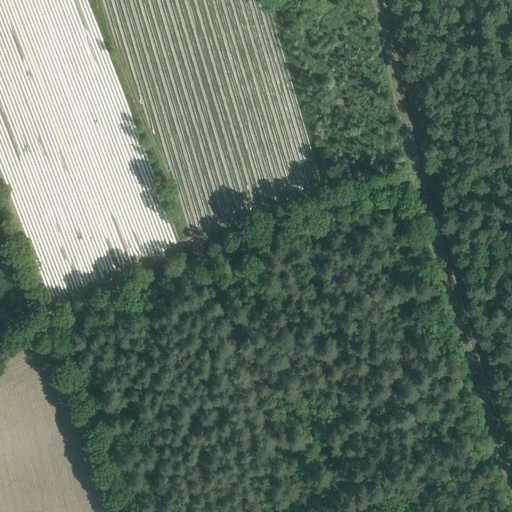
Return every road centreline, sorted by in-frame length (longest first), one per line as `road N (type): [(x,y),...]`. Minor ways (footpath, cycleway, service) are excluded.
road 1 (track): [(0,343),(418,162)]
road 2 (track): [(418,162),(377,0)]
